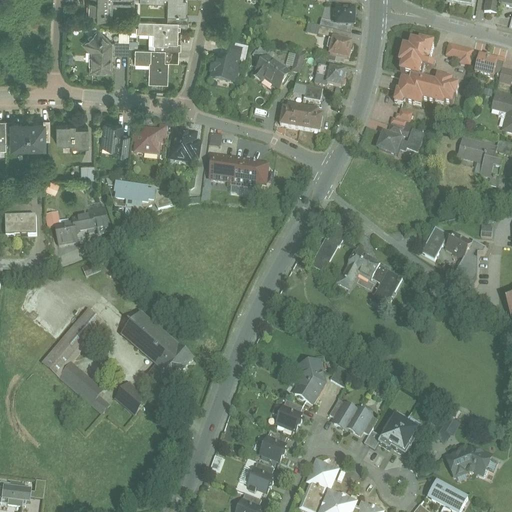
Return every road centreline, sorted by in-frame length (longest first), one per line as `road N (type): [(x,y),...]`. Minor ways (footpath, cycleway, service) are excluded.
road 1 (secondary): [(178,511),(246,337),(319,188)]
road 2 (residential): [(319,188),(470,299)]
road 3 (secondary): [(330,168),(362,95),(378,8)]
road 4 (residential): [(182,111),(275,139),(330,168)]
road 5 (residential): [(284,511),(317,447),(385,479)]
road 6 (residential): [(378,8),(511,41)]
road 7 (residential): [(54,91),(182,111)]
